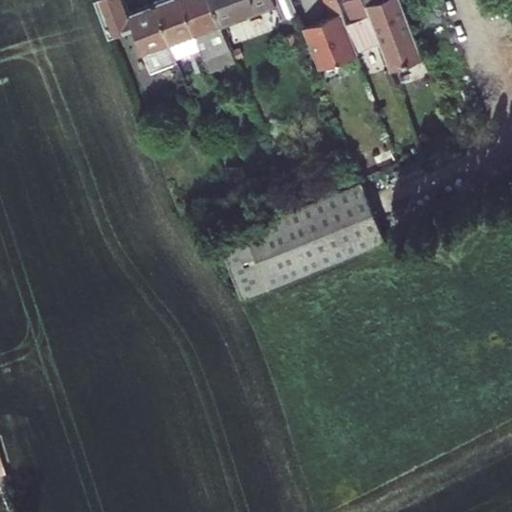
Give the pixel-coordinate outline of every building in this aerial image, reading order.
[(169,37),(154,0),(142,0),(128,5),(126,0),(96,0),(108,29),(131,21),(149,66),(177,56),(169,37)] [(154,0),(169,37),(196,26),(185,0),(154,0)] [(216,18),(209,0),(185,0),(196,26),(203,45),(209,60),(211,65),(232,57),(216,18)] [(209,0),(216,18),(257,1),(256,0),(209,0)] [(324,0),(328,11),(301,22),(317,63),(355,48),(336,0),(324,0)] [(363,0),(350,0),(356,15),(367,10),(363,0)] [(363,0),(367,10),(387,62),(422,47),(403,0),(363,0)] [(326,185),(288,202),(268,211),(241,223),(224,231),(242,292),(389,234),(364,168),(358,170),(346,176),(326,185)]
